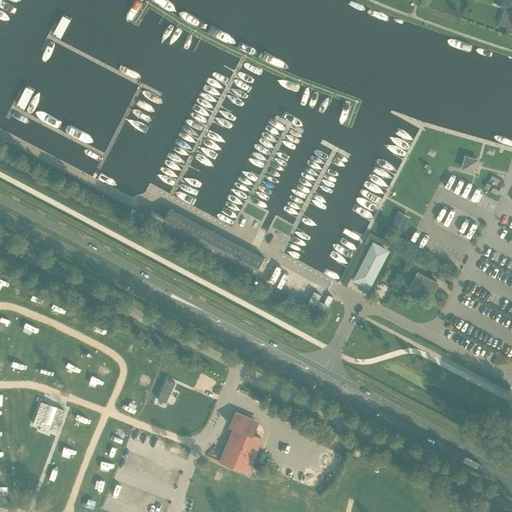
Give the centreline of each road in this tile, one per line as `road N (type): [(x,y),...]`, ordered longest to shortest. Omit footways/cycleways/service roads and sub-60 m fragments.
road 1 (unclassified): [(511,509),(0,241)]
road 2 (primary): [(322,370),(0,198)]
road 3 (primary): [(0,212),(316,381)]
road 4 (unknown): [(177,502),(62,452),(79,430),(187,469)]
road 5 (primary): [(316,381),(511,480)]
road 6 (primary): [(511,467),(322,370)]
road 7 (unclassified): [(430,336),(501,206),(511,211)]
road 8 (unclassified): [(322,370),(359,300),(430,336)]
road 9 (unknown): [(5,511),(23,381)]
